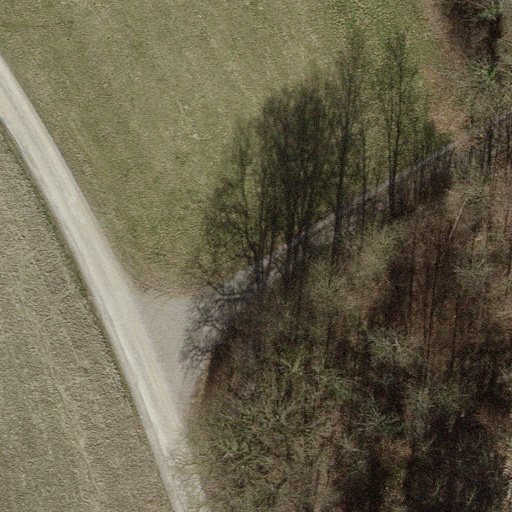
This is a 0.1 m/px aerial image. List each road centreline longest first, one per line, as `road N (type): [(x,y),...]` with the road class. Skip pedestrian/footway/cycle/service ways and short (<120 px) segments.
road 1 (track): [(0,91),(57,180),(146,362),(201,511)]
road 2 (track): [(146,362),(511,131)]
